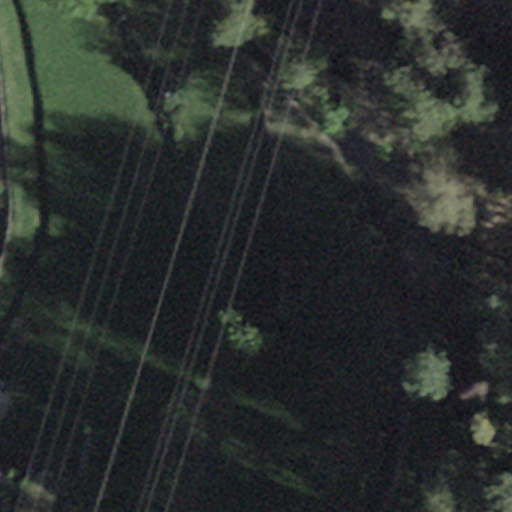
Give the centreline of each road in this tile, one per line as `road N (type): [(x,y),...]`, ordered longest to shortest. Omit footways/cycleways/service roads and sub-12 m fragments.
road 1 (track): [(371,511),(425,292),(378,175),(211,0)]
road 2 (track): [(0,0),(27,171),(0,285)]
